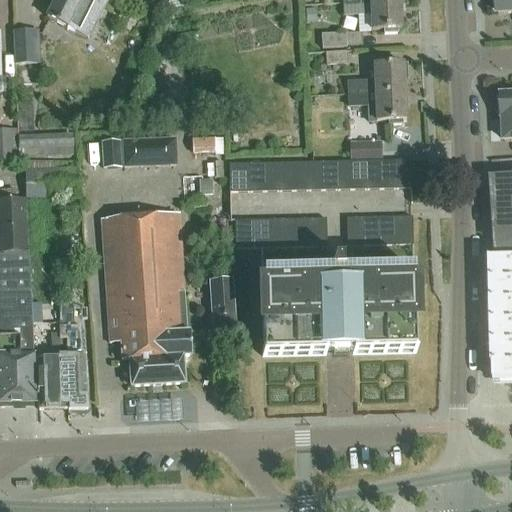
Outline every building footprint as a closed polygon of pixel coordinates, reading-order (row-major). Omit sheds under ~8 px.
[(88,40),(108,0),(55,0),(46,19),(88,40)] [(511,0),(494,0),(495,13),(499,13),(499,16),(511,15),(511,0)] [(358,33),(383,32),(383,36),(398,35),(398,31),(401,31),(399,2),(342,6),(343,19),(358,18),(358,33)] [(314,11),(305,11),(306,25),(315,24),(314,11)] [(37,34),(14,35),(15,66),(38,65),(37,34)] [(347,50),(346,35),(321,37),(321,51),(347,50)] [(325,55),(325,67),(347,67),(346,54),(325,55)] [(346,84),(347,97),(404,94),(403,83),(408,83),(407,66),(402,66),(373,68),(374,83),(346,84)] [(121,81),(111,118),(124,120),(135,85),(121,81)] [(376,124),(387,123),(387,128),(403,127),(403,123),(405,122),(404,94),(347,97),(347,111),(375,109),(376,124)] [(504,117),(504,121),(511,120),(511,97),(502,98),(503,101),(499,102),(500,118),(504,117)] [(17,132),(0,132),(0,163),(18,163),(17,132)] [(72,137),(17,138),(18,160),(73,158),(72,137)] [(121,143),(122,171),(177,169),(176,141),(121,143)] [(193,155),(214,154),(214,141),(192,142),(193,155)] [(120,144),(101,145),(102,173),(121,172),(120,144)] [(349,144),(349,163),(381,163),(381,144),(349,144)] [(396,192),(395,163),(380,164),(380,192),(396,192)] [(410,163),(395,163),(396,192),(411,191),(410,163)] [(25,202),(26,202),(79,201),(78,171),(77,164),(24,165),(25,202)] [(222,164),(213,164),(213,181),(222,180),(222,164)] [(349,164),(334,165),(335,193),(350,193),(349,164)] [(365,192),(365,164),(349,164),(350,193),(365,192)] [(380,164),(365,164),(365,192),(380,192),(380,164)] [(304,194),(304,165),(289,166),(289,194),(304,194)] [(319,165),(304,165),(304,194),(320,193),(319,165)] [(335,193),(334,165),(319,165),(320,193),(335,193)] [(258,166),(243,167),(244,195),(259,195),(258,166)] [(274,194),(273,166),(258,166),(259,195),(274,194)] [(289,166),(273,166),(274,194),(289,194),(289,166)] [(228,195),(229,195),(244,195),(243,167),(228,167),(228,195)] [(511,178),(491,180),(490,180),(494,262),(511,260),(511,178)] [(212,182),(199,182),(199,197),(212,197),(212,182)] [(0,405),(34,405),(34,357),(26,202),(25,202),(17,202),(16,191),(0,191),(0,405)] [(223,207),(215,207),(215,221),(223,221),(223,207)] [(139,220),(101,223),(109,345),(120,344),(122,362),(129,361),(131,390),(157,388),(184,386),(182,359),(191,359),(189,334),(185,334),(178,218),(139,220)] [(411,219),(391,220),(392,248),(412,248),(411,219)] [(346,249),(362,249),(361,220),(346,221),(346,249)] [(376,220),(361,220),(362,249),(377,248),(376,220)] [(391,220),(376,220),(377,248),(392,248),(391,220)] [(295,222),(279,223),(280,251),(295,251),(295,222)] [(310,222),(295,222),(295,251),(310,250),(310,222)] [(325,222),(310,222),(310,250),(326,250),(325,222)] [(249,223),(234,224),(234,252),(250,251),(249,223)] [(264,223),(249,223),(250,251),(265,251),(264,223)] [(279,223),(264,223),(265,251),(280,251),(279,223)] [(511,260),(494,262),(487,262),(488,281),(489,299),(490,316),(491,334),(492,351),(493,369),(493,387),(511,385),(511,260)] [(262,289),(261,289),(261,302),(262,315),(262,329),(262,342),(263,355),(280,355),(280,346),(291,345),(291,355),(293,355),(295,355),(295,345),(307,345),(307,354),(325,354),(324,345),(352,344),(352,353),(354,353),(370,353),(370,344),(381,343),(381,353),(384,353),(385,353),(385,343),(397,343),(397,353),(414,352),(414,338),(414,325),(413,312),(413,298),(413,285),(412,285),(362,286),(347,286),(341,280),(341,262),(332,262),(332,280),(327,287),(312,287),(262,289)] [(208,284),(211,335),(236,334),(233,282),(208,284)] [(60,285),(60,296),(72,296),(73,286),(60,285)] [(83,329),(73,329),(73,305),(58,305),(59,346),(66,346),(66,360),(65,360),(68,361),(68,412),(68,414),(85,413),(83,329)] [(39,412),(68,412),(68,361),(65,360),(57,360),(58,363),(38,363),(39,412)] [(185,403),(133,405),(133,428),(185,426),(185,403)]
